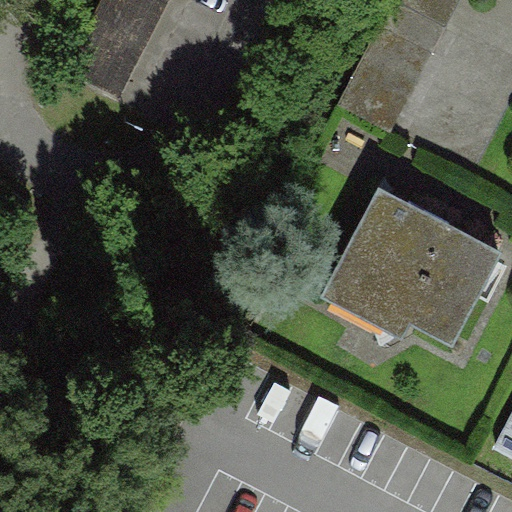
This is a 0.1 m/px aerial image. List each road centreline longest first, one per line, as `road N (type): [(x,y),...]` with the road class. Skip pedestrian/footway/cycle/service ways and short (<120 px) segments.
road 1 (residential): [(272,0),(185,165),(162,193),(119,201),(81,194),(45,166),(0,95)]
road 2 (track): [(81,194),(0,355)]
